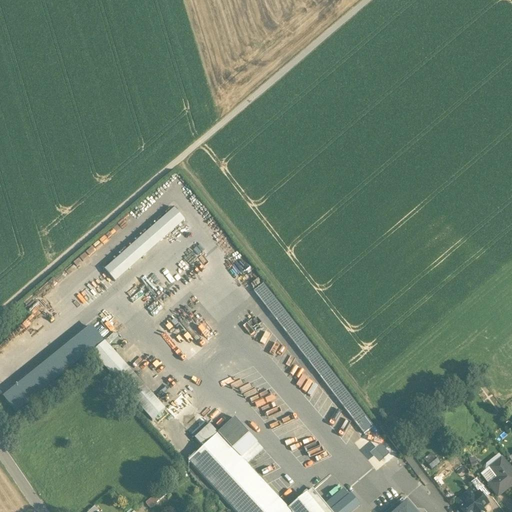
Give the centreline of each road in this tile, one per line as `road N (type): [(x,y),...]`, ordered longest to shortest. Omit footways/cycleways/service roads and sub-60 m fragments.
road 1 (track): [(366,0),(0,309)]
road 2 (track): [(179,159),(448,511)]
